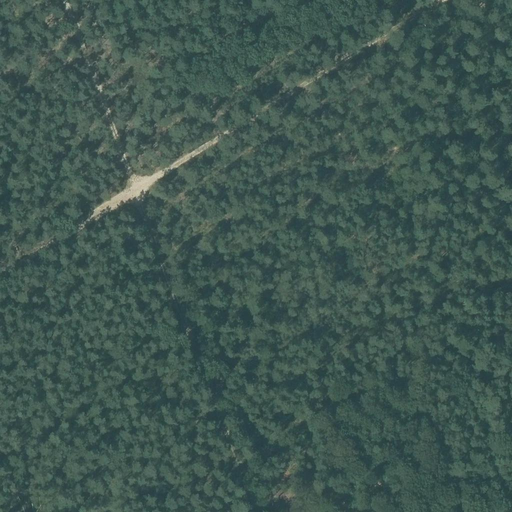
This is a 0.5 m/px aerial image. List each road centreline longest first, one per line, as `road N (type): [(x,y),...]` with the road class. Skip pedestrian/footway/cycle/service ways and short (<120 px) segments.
road 1 (track): [(424,0),(0,270)]
road 2 (track): [(132,188),(255,511)]
road 3 (track): [(132,188),(61,0)]
